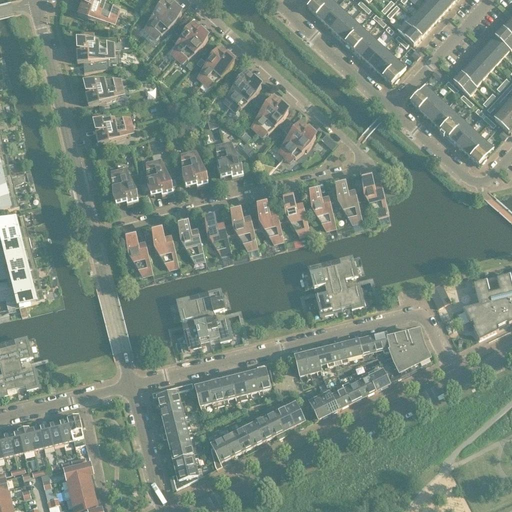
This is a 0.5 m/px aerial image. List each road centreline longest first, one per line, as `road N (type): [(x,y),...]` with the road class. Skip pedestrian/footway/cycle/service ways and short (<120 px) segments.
road 1 (unclassified): [(456,381),(419,315),(128,386)]
road 2 (tertiary): [(193,511),(456,381)]
road 3 (residential): [(91,235),(362,166)]
road 4 (residential): [(190,0),(353,148),(362,166)]
road 5 (tertiary): [(91,235),(33,3)]
road 6 (residential): [(389,107),(491,0)]
road 7 (residential): [(389,107),(287,14)]
road 8 (tertiary): [(0,418),(128,386)]
road 9 (tertiary): [(128,386),(166,511)]
road 10 (tertiary): [(122,361),(91,235)]
